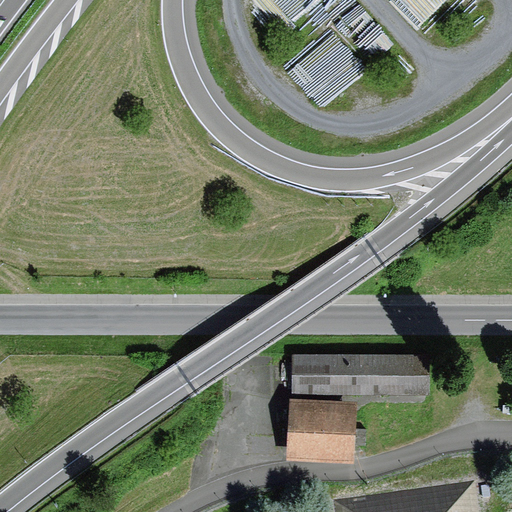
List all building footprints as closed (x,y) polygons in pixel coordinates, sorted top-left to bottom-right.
[(332,29),(293,65),(333,108),(372,72),(332,29)] [(294,391),(427,391),(427,356),(294,356),(294,391)] [(295,409),(292,447),(348,450),(350,412),(295,409)] [(350,428),(349,443),(365,444),(366,429),(350,428)] [(249,436),(249,454),(275,455),(276,437),(249,436)] [(480,511),(476,480),(333,500),(334,511),(480,511)]
